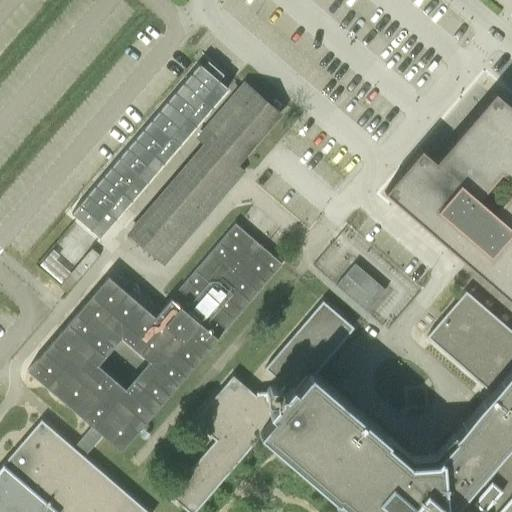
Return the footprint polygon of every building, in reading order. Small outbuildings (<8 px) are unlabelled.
[(72,213),(100,237),(228,88),(200,63),(72,213)] [(129,233),(164,263),(236,179),(244,170),(236,164),(279,114),(245,84),(199,138),(206,144),(129,233)] [(511,107),(495,92),(435,161),(421,149),(384,192),(511,302),(511,107)] [(108,276),(27,370),(93,427),(104,436),(121,451),(282,264),(260,245),(235,223),(210,252),(229,268),(213,286),(195,270),(154,316),(108,276)] [(386,290),(355,264),(336,285),(367,312),(386,290)] [(511,511),(511,330),(466,291),(426,337),(491,392),(453,436),(455,437),(436,459),(410,461),(388,442),(389,440),(313,375),(354,327),(322,301),(264,368),(283,385),(279,390),(262,391),(252,392),(233,375),(203,410),(209,416),(200,427),(215,440),(168,494),(188,511),(194,511),(261,435),(337,501),(339,499),(354,511),(148,511),(85,457),(104,436),(93,427),(74,448),(41,420),(0,467),(0,511),(511,511)]
